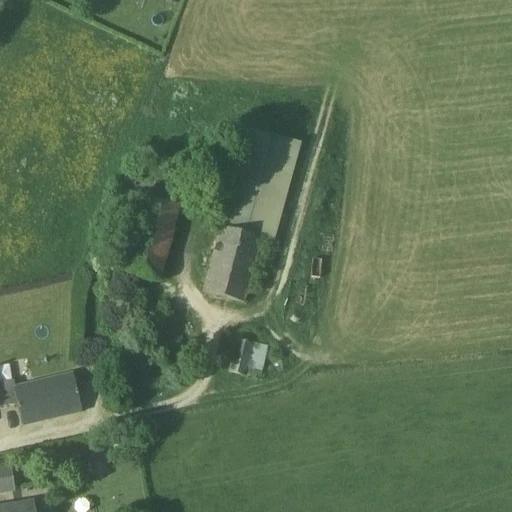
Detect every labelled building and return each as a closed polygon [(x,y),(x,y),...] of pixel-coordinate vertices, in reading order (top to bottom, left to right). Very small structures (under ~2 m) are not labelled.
[(274,243),(301,144),(248,129),(221,228),(219,228),(201,293),(244,305),(261,240),(274,243)] [(160,281),(181,207),(131,194),(111,268),(160,281)] [(259,381),(262,371),(268,347),(235,339),(227,373),(259,381)] [(24,426),(81,413),(72,375),(15,388),(24,426)] [(0,383),(0,408),(12,406),(7,382),(0,383)] [(10,468),(0,469),(0,494),(14,492),(10,468)] [(0,511),(32,511),(31,502),(0,507),(0,511)]
